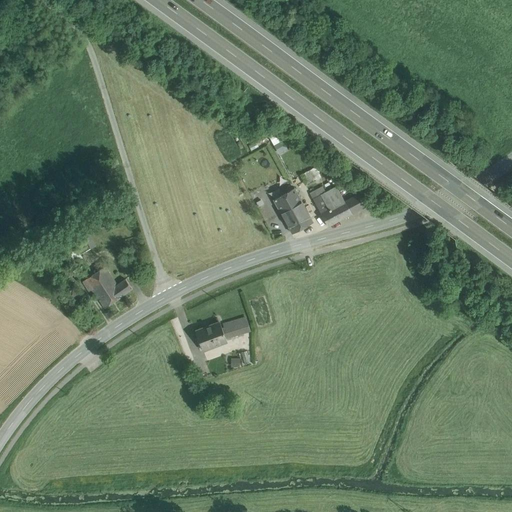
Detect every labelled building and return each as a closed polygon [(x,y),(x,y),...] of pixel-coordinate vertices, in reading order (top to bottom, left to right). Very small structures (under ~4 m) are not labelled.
[(277,128),(268,132),(276,152),(285,149),(277,128)] [(316,168),(300,175),(305,184),(320,176),(316,168)] [(325,192),(313,199),(321,213),(344,201),(336,186),(325,192)] [(323,187),(310,194),(313,199),(325,192),(323,187)] [(295,189),(274,200),(281,213),(289,208),(287,204),(292,201),(294,205),(301,201),(295,189)] [(359,193),(344,201),(351,214),(366,206),(359,193)] [(301,201),(294,205),(292,201),(287,204),(289,208),(281,213),(292,233),(313,222),(301,201)] [(344,201),(321,213),(328,226),(351,214),(344,201)] [(82,236),(75,240),(80,253),(87,250),(82,236)] [(101,261),(94,266),(97,271),(105,267),(101,261)] [(117,285),(105,267),(97,271),(85,280),(104,307),(123,295),(117,285)] [(125,279),(117,285),(123,295),(131,289),(125,279)] [(255,315),(227,323),(230,336),(258,328),(255,315)] [(219,322),(195,331),(203,350),(226,341),(219,322)]
